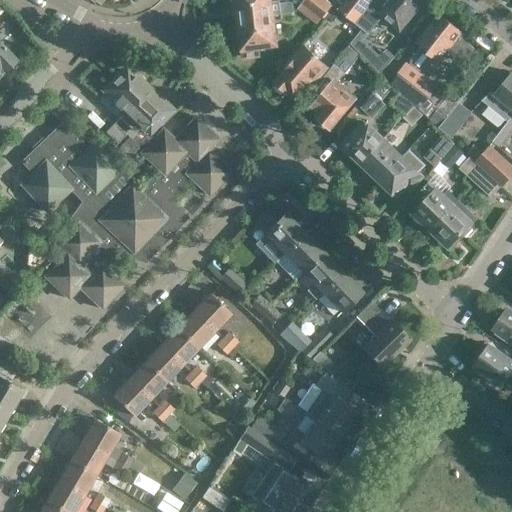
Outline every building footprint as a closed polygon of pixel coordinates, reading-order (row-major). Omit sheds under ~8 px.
[(235,0),(238,19),(273,16),(293,14),(292,2),(279,3),(279,1),(271,2),(271,0),(235,0)] [(296,0),(316,15),(327,1),(324,0),(296,0)] [(422,0),(371,0),(353,22),(367,33),(380,18),(385,18),(399,29),(422,0)] [(310,11),(300,22),(319,40),(329,29),(310,11)] [(439,59),(462,30),(439,13),(417,42),(421,45),(411,58),(425,69),(435,56),(439,59)] [(273,16),(238,19),(243,57),(259,55),(258,47),(277,44),(273,16)] [(0,73),(15,59),(0,44),(0,73)] [(288,92),(296,98),(324,62),(301,44),(273,82),(287,93),(288,92)] [(387,65),(369,48),(362,55),(380,73),(387,65)] [(118,118),(145,142),(173,112),(159,99),(160,97),(124,64),(100,90),(124,112),(118,118)] [(355,98),(336,82),(343,73),(333,64),(312,91),(319,97),(312,107),(320,113),(316,117),(330,128),(355,98)] [(410,64),(392,88),(418,108),(436,84),(410,64)] [(511,115),(511,73),(510,72),(494,93),(492,91),(491,90),(481,100),(482,101),(482,100),(508,121),(511,115)] [(373,92),(360,107),(371,117),(385,103),(373,92)] [(471,112),(458,102),(438,127),(451,137),(471,112)] [(403,116),(412,125),(423,114),(414,105),(403,116)] [(87,148),(63,122),(45,139),(42,137),(31,147),(34,149),(21,161),(32,173),(20,184),(46,212),(70,190),(98,221),(87,231),(77,219),(54,243),(66,254),(44,276),(68,298),(79,287),(101,308),(124,285),(105,267),(126,245),(133,253),(140,247),(144,252),(150,246),(144,240),(154,229),(166,240),(188,218),(169,200),(190,177),(209,194),(230,172),(208,150),(218,139),(195,117),(173,140),(161,129),(141,151),(157,169),(137,192),(130,185),(110,207),(94,193),(119,170),(93,142),(87,148)] [(350,156),(359,164),(383,138),(365,121),(343,145),(352,154),(350,156)] [(117,143),(125,134),(113,124),(105,133),(117,143)] [(503,128),(491,142),(497,148),(509,134),(503,128)] [(369,169),(379,179),(401,155),(383,138),(359,164),(367,172),(369,169)] [(474,162),(482,153),(474,145),(465,153),(469,157),(474,162)] [(485,172),(500,186),(511,173),(511,166),(489,146),(482,153),(474,162),(485,172)] [(442,157),(431,147),(419,162),(430,172),(442,157)] [(401,155),(379,179),(377,181),(386,189),(388,187),(396,194),(418,171),(401,155)] [(485,172),(474,162),(469,157),(459,168),(475,182),(485,172)] [(485,172),(475,182),(491,197),(500,186),(485,172)] [(431,229),(458,201),(447,190),(442,195),(429,183),(415,196),(422,202),(413,211),(431,229)] [(458,201),(431,229),(450,247),(477,218),(458,201)] [(0,229),(11,218),(0,207),(0,229)] [(264,234),(282,253),(303,232),(284,213),(276,221),(266,211),(256,221),(266,231),(264,234)] [(294,280),(301,272),(322,252),(303,232),(282,253),(275,260),(294,280)] [(313,298),(320,291),(341,271),(322,252),(301,272),(312,283),(305,290),(313,298)] [(227,269),(219,277),(236,293),(244,285),(227,269)] [(361,291),(341,271),(320,291),(340,311),(361,291)] [(223,290),(220,293),(224,297),(222,299),(231,307),(236,302),(223,290)] [(10,291),(0,300),(0,310),(15,296),(10,291)] [(208,293),(191,310),(213,331),(229,313),(208,293)] [(249,304),(260,314),(269,304),(258,294),(249,304)] [(380,365),(407,338),(389,320),(370,301),(355,317),(373,336),(362,347),(380,365)] [(248,313),(237,303),(232,308),(243,318),(248,313)] [(281,313),(269,304),(260,314),(272,324),(281,313)] [(511,311),(508,309),(496,326),(499,328),(496,332),(511,343),(511,311)] [(213,331),(191,310),(176,327),(197,347),(213,331)] [(283,352),(256,325),(247,315),(241,321),(250,331),(265,346),(262,349),(272,359),(266,365),(240,340),(233,347),(264,378),(277,364),(274,361),(283,352)] [(176,327),(160,344),(181,364),(197,347),(176,327)] [(323,328),(300,350),(310,357),(331,337),(323,328)] [(227,331),(221,338),(232,348),(238,341),(227,331)] [(0,349),(6,353),(12,343),(0,336),(0,349)] [(226,354),(232,348),(221,338),(215,344),(226,354)] [(511,347),(502,339),(496,345),(511,360),(511,359),(511,347)] [(144,361),(165,381),(181,364),(160,344),(144,361)] [(511,376),(511,360),(488,344),(473,365),(502,385),(509,374),(511,376)] [(319,352),(311,360),(325,369),(326,370),(331,364),(319,352)] [(128,377),(149,398),(157,406),(163,400),(155,392),(165,381),(144,361),(128,377)] [(195,365),(189,372),(199,381),(205,375),(195,365)] [(321,391),(306,413),(339,435),(355,412),(340,402),(350,386),(326,370),(325,369),(313,386),(321,391)] [(220,401),(199,381),(189,372),(183,378),(214,408),(220,401)] [(149,398),(128,377),(111,395),(133,415),(149,398)] [(0,409),(7,413),(20,391),(0,378),(0,409)] [(281,380),(274,390),(283,397),(290,387),(281,380)] [(267,401),(276,407),(283,397),(274,390),(267,401)] [(173,409),(163,400),(157,406),(168,415),(173,409)] [(205,400),(198,406),(212,422),(219,416),(205,400)] [(162,421),(168,415),(157,406),(152,412),(162,421)] [(339,435),(306,413),(300,409),(284,432),(299,442),(323,458),(339,435)] [(249,428),(269,441),(278,429),(257,416),(249,428)] [(93,419),(81,439),(106,454),(116,460),(120,453),(121,451),(111,445),(118,433),(93,419)] [(481,421),(467,433),(484,454),(499,442),(481,421)] [(269,460),(276,448),(244,429),(230,451),(238,455),(244,445),(269,460)] [(81,439),(69,459),(94,474),(106,454),(81,439)] [(120,453),(116,460),(129,467),(133,460),(120,453)] [(69,459),(58,479),(82,494),(94,474),(69,459)] [(125,474),(129,467),(116,460),(112,467),(125,474)] [(272,511),(287,511),(307,484),(273,461),(266,472),(273,476),(256,501),(272,511)] [(164,465),(157,475),(170,484),(177,475),(164,465)] [(71,511),(82,494),(58,479),(46,499),(67,511),(71,511)] [(208,487),(201,497),(221,511),(228,501),(208,487)] [(98,492),(93,500),(105,507),(110,499),(98,492)] [(67,511),(46,499),(38,511),(67,511)] [(96,511),(102,511),(105,507),(93,500),(88,508),(96,511)]
